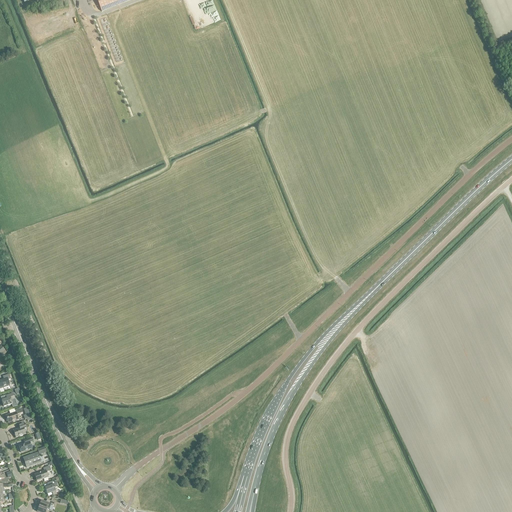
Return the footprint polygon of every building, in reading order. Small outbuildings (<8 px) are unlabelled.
[(96,0),(101,12),(102,12),(101,11),(129,0),(96,0)] [(3,380),(0,380),(0,391),(4,390),(3,388),(9,386),(9,388),(10,388),(7,380),(10,379),(9,375),(2,377),(3,380)] [(6,399),(1,400),(3,407),(12,404),(16,403),(15,399),(13,394),(5,396),(6,399)] [(6,416),(8,423),(18,420),(16,415),(22,413),(21,408),(14,410),(15,413),(6,416)] [(23,430),(26,429),(24,424),(18,426),(19,429),(13,431),(14,434),(16,438),(25,434),(23,430)] [(24,441),(25,444),(18,446),(21,453),(31,449),(29,443),(33,441),(32,438),(24,441)] [(23,458),(26,468),(40,463),(37,453),(23,458)] [(44,471),(34,475),(37,482),(48,478),(46,472),(51,471),(49,466),(43,468),(44,471)] [(56,494),(54,488),(57,487),(55,481),(49,483),(50,486),(45,488),(47,494),(52,493),(53,496),(56,494)] [(41,501),(39,506),(47,509),(49,510),(50,507),(51,505),(41,501)]
